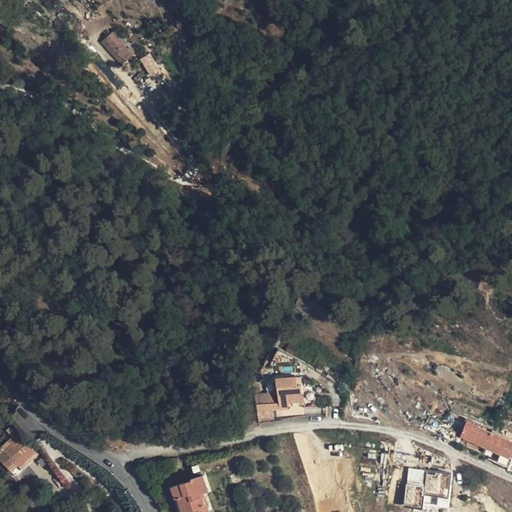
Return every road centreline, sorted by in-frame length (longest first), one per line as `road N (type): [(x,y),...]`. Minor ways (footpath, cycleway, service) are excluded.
road 1 (track): [(119,468),(137,455),(313,424),(410,434),(511,478)]
road 2 (residential): [(153,511),(119,468),(29,390),(0,348)]
